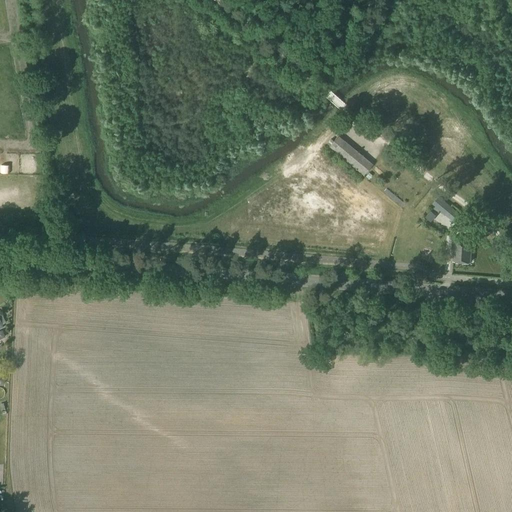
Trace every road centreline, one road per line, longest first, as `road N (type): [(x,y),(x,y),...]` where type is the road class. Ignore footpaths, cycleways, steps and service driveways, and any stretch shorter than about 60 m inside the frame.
road 1 (secondary): [(511,297),(0,260)]
road 2 (unclassified): [(323,91),(457,199),(511,260)]
road 3 (track): [(215,0),(323,91)]
